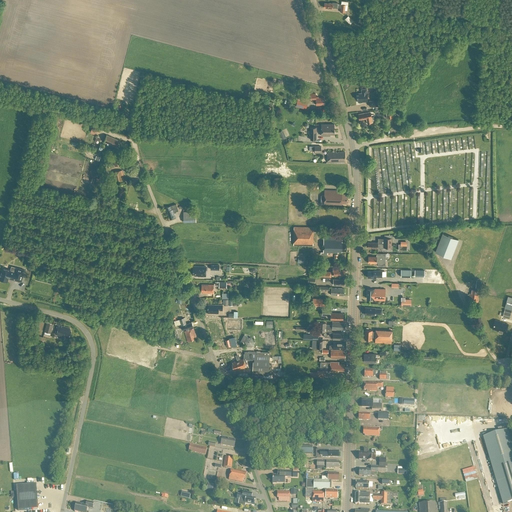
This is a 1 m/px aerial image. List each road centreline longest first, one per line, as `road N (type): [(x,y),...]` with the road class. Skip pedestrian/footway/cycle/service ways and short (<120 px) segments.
road 1 (residential): [(270,511),(128,131)]
road 2 (tertiary): [(348,511),(351,145)]
road 3 (unclassified): [(62,511),(92,344),(76,321),(0,300)]
road 4 (tertiary): [(351,145),(312,0)]
road 5 (track): [(384,140),(511,128)]
